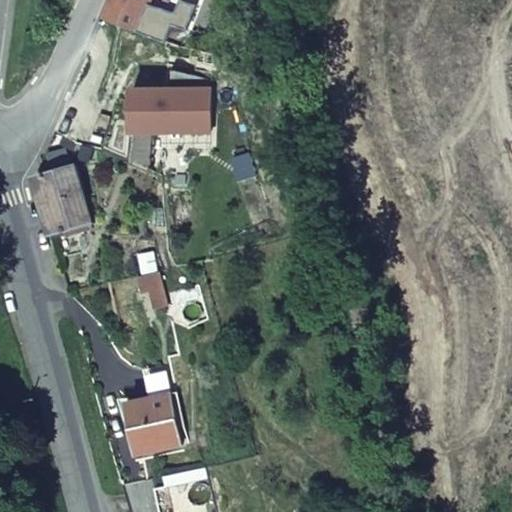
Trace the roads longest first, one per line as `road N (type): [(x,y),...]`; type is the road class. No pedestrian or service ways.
road 1 (tertiary): [(89,511),(0,157)]
road 2 (residential): [(0,132),(25,125),(51,89),(91,0)]
